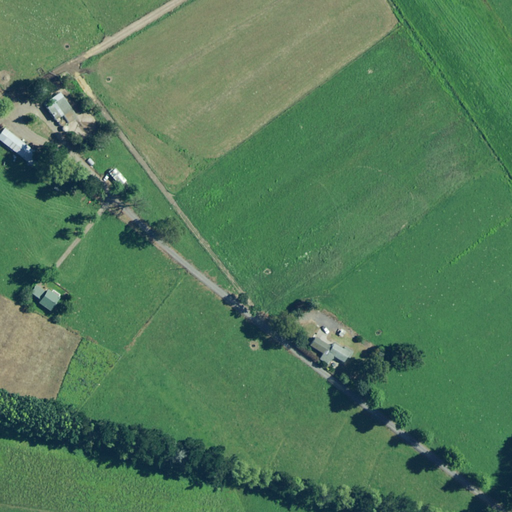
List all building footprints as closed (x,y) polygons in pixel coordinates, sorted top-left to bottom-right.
[(68,103),(60,91),(44,102),(55,120),(63,115),(69,123),(77,118),(69,105),(68,103)] [(39,155),(4,128),(0,133),(0,140),(31,164),(39,155)] [(125,181),(114,168),(108,173),(120,186),(125,181)] [(59,297),(43,286),(36,297),(40,300),(38,303),(50,311),(59,297)] [(346,332),(341,328),(337,334),(342,338),(346,332)] [(349,358),(354,351),(346,347),(344,350),(331,342),(329,345),(315,337),(310,346),(323,353),(319,359),(328,364),(333,356),(343,362),(346,356),(349,358)]
